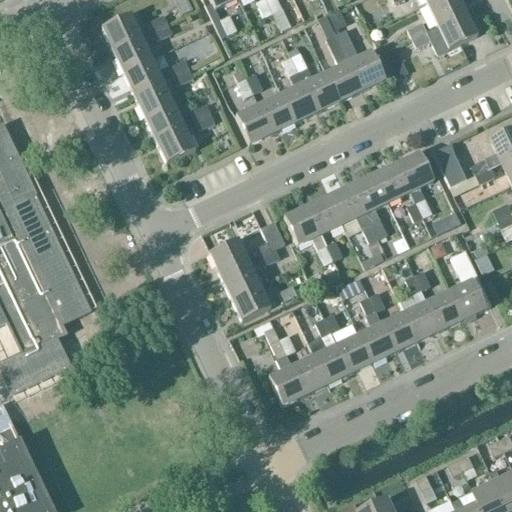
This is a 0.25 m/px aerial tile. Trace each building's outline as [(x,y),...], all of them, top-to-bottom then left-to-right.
[(207,0),(214,14),(237,3),(235,0),(207,0)] [(272,0),(265,4),(272,19),(279,15),(272,0)] [(421,0),(426,9),(443,0),(421,0)] [(443,0),(426,9),(436,31),(465,17),(457,0),(443,0)] [(262,24),(272,19),(265,4),(254,9),(262,24)] [(436,31),(448,54),(477,40),(465,17),(436,31)] [(100,32),(112,55),(141,41),(129,18),(100,32)] [(228,20),(219,25),(226,40),(236,36),(228,20)] [(163,23),(147,30),(151,37),(166,29),(163,23)] [(406,33),(411,44),(425,37),(420,27),(406,33)] [(172,41),(166,29),(151,37),(156,48),(172,41)] [(436,31),(425,37),(411,44),(415,52),(429,46),(436,60),(448,54),(436,31)] [(335,42),(342,56),(347,66),(361,96),(384,85),(370,55),(354,63),(343,38),(335,42)] [(151,64),(141,41),(112,55),(122,78),(151,64)] [(325,46),(332,60),(342,56),(335,42),(325,46)] [(395,53),(384,58),(390,69),(400,64),(395,53)] [(325,77),(339,106),(361,96),(347,66),(342,56),(332,60),(337,71),(325,77)] [(290,63),(297,77),(302,88),(316,117),(339,106),(325,77),(310,84),(298,59),(290,63)] [(281,67),(286,77),(288,82),(297,77),(290,63),(281,67)] [(162,86),(151,64),(122,78),(133,100),(162,86)] [(184,67),(169,75),(172,81),(187,74),(184,67)] [(193,85),(187,74),(172,81),(177,92),(193,85)] [(293,92),(280,99),(294,128),(316,117),(302,88),(297,77),(288,82),(293,92)] [(254,80),(245,84),(252,99),(261,94),(254,80)] [(236,89),(243,103),(252,99),(245,84),(236,89)] [(173,109),(162,86),(133,100),(144,122),(173,109)] [(257,109),(271,139),(294,128),(280,99),(257,109)] [(183,131),(173,109),(144,122),(154,145),(183,131)] [(234,121),(248,150),(271,139),(257,109),(234,121)] [(190,119),(194,126),(209,119),(205,111),(190,119)] [(214,130),(209,119),(194,126),(199,137),(214,130)] [(48,306),(59,329),(89,314),(2,131),(0,131),(0,328),(5,326),(21,358),(0,368),(0,375),(11,398),(68,371),(55,342),(42,348),(27,317),(48,306)] [(154,145),(165,168),(194,154),(183,131),(154,145)] [(491,172),(501,167),(511,162),(511,133),(490,144),(498,159),(487,164),(491,172)] [(450,149),(432,157),(449,191),(466,183),(450,149)] [(409,197),(414,208),(423,204),(418,193),(432,186),(419,157),(395,168),(409,197)] [(511,189),(511,162),(501,167),(506,177),(511,189)] [(472,171),(476,179),(491,172),(487,164),(472,171)] [(373,179),(387,208),(409,197),(395,168),(373,179)] [(491,172),(476,179),(480,189),(495,182),(491,172)] [(387,208),(373,179),(351,189),(370,229),(379,224),(374,214),(387,208)] [(351,189),(328,200),(342,229),(356,222),(361,233),(370,229),(351,189)] [(342,229),(328,200),(306,211),(320,240),(342,229)] [(423,204),(414,208),(422,223),(430,219),(423,204)] [(413,227),(422,223),(414,208),(406,212),(413,227)] [(494,216),(497,224),(511,217),(508,209),(494,216)] [(311,244),(316,255),(325,251),(320,240),(306,211),(283,222),(296,251),(311,244)] [(511,217),(497,224),(502,233),(511,228),(511,217)] [(370,229),(377,245),(387,240),(379,224),(370,229)] [(266,249),(258,253),(255,254),(258,262),(283,250),(273,228),(259,235),(266,249)] [(369,248),(377,245),(370,229),(361,233),(369,248)] [(237,243),(230,247),(208,257),(219,280),(248,267),(237,243)] [(335,246),(325,251),(332,266),(343,261),(335,246)] [(440,247),(429,252),(434,262),(441,259),(443,254),(440,247)] [(279,266),(276,261),(274,257),(284,252),(283,250),(258,262),(264,273),(279,266)] [(483,250),(472,255),(475,262),(486,257),(483,250)] [(324,270),(332,266),(325,251),(316,255),(324,270)] [(379,257),(371,262),(374,269),(383,265),(379,257)] [(458,259),(450,263),(457,278),(466,274),(458,259)] [(219,280),(230,303),(259,289),(248,267),(219,280)] [(422,276),(413,280),(420,296),(430,292),(422,276)] [(404,284),(412,300),(420,296),(413,280),(404,284)] [(471,285),(448,296),(462,325),(485,314),(471,285)] [(230,303),(241,326),(270,312),(259,289),(230,303)] [(291,291),(277,299),(281,307),(296,300),(291,291)] [(425,306),(439,335),(462,325),(448,296),(425,306)] [(376,297),(368,302),(375,318),(384,314),(376,297)] [(359,306),(367,322),(375,318),(368,302),(359,306)] [(425,306),(403,317),(417,346),(439,335),(425,306)] [(380,328),(394,357),(417,346),(403,317),(380,328)] [(323,323),(330,339),(340,334),(333,318),(323,323)] [(321,343),(330,339),(323,323),(314,327),(321,343)] [(286,361),(272,332),(269,326),(254,333),(257,341),(265,338),(278,365),(286,361)] [(272,332),(286,361),(297,356),(289,339),(287,340),(281,327),(272,332)] [(380,328),(358,339),(372,368),(394,357),(380,328)] [(335,349),(349,378),(372,368),(358,339),(335,349)] [(327,389),(349,378),(335,349),(313,360),(327,389)] [(304,400),(327,389),(313,360),(290,371),(304,400)] [(286,361),(278,365),(282,375),(267,382),(281,411),(304,400),(290,371),(286,361)] [(0,511),(50,511),(19,444),(18,445),(1,409),(0,409),(0,511)] [(499,445),(504,456),(511,451),(511,443),(510,439),(499,445)] [(487,445),(494,460),(504,456),(499,445),(496,440),(487,445)] [(457,465),(462,476),(473,470),(468,460),(457,465)] [(453,480),(462,476),(457,465),(448,469),(453,480)] [(493,486),(505,511),(511,511),(511,477),(501,483),(497,474),(489,477),(493,486)] [(426,479),(417,484),(422,495),(431,491),(426,479)] [(480,511),(505,511),(493,486),(472,497),(477,507),(478,507),(480,511)] [(392,511),(388,502),(366,511),(392,511)]
